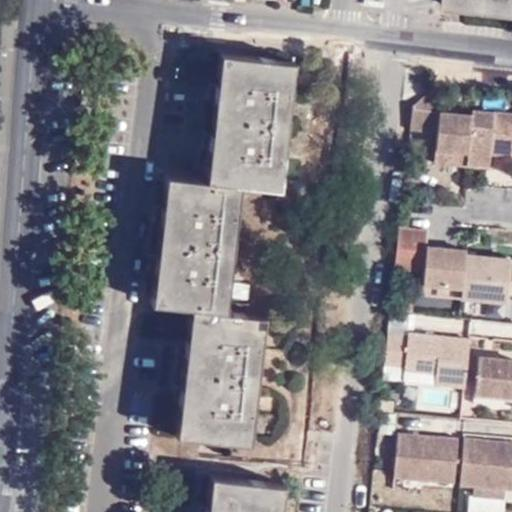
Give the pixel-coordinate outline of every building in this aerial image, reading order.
[(511,0),(448,0),(448,4),(511,10),(511,0)] [(247,440),(255,376),(262,313),(224,309),(239,180),(278,185),(292,59),(219,50),(216,82),(208,145),(205,176),(165,172),(161,204),(154,268),(150,300),(189,304),(185,336),(178,400),(174,432),(247,440)] [(439,109),(442,89),(434,88),(413,104),(413,128),(436,130),(433,165),(491,167),(494,150),(511,152),(511,111),(472,109),(472,113),(440,111),(439,109)] [(402,268),(423,271),(426,242),(428,228),(407,226),(402,268)] [(423,271),(421,280),(459,285),(458,295),(509,300),(511,276),(511,257),(464,253),(465,246),(426,242),(423,271)] [(459,285),(421,280),(420,290),(458,295),(459,285)] [(399,308),(415,310),(416,299),(400,298),(399,308)] [(474,339),(413,331),(412,336),(392,334),(388,363),(409,366),(409,368),(440,372),(439,383),(468,385),(474,339)] [(511,359),(483,356),(480,392),(511,395),(511,359)] [(440,372),(409,368),(409,366),(388,363),(387,378),(407,380),(407,379),(439,383),(440,372)] [(427,470),(427,479),(456,482),(460,436),(400,431),(397,468),(427,470)] [(473,483),(508,487),(511,487),(511,440),(467,437),(462,482),(473,483)] [(396,477),(427,479),(427,470),(397,468),(396,477)] [(277,511),(281,481),(207,472),(203,504),(202,511),(277,511)] [(505,511),(508,487),(473,483),(470,509),(500,511),(505,511)]
